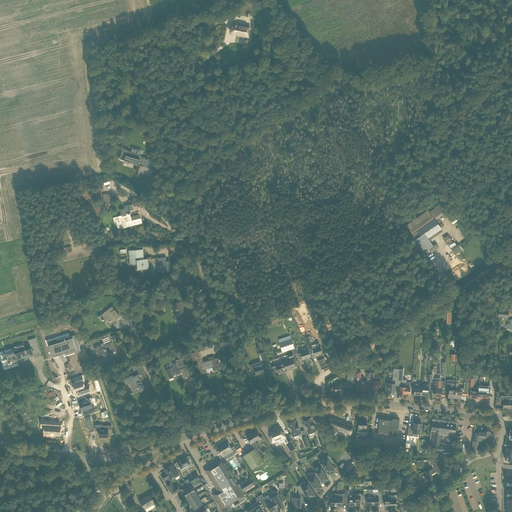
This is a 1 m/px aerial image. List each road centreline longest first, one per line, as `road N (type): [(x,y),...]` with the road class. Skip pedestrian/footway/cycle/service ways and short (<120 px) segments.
road 1 (unclassified): [(265,414),(174,199)]
road 2 (track): [(350,360),(511,255)]
road 3 (unclassified): [(174,199),(229,156),(204,61)]
road 4 (unclassified): [(174,199),(129,50)]
road 5 (tertiary): [(504,418),(376,403)]
